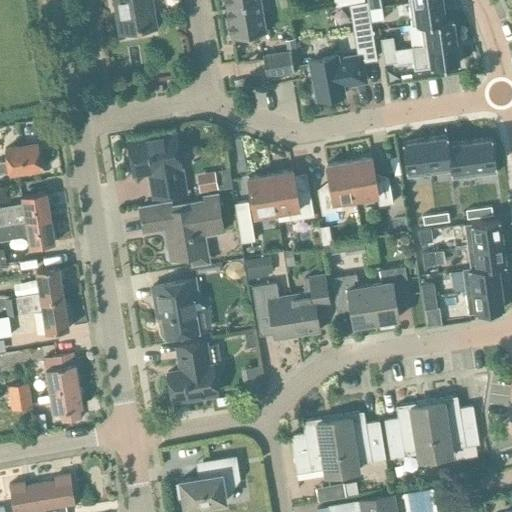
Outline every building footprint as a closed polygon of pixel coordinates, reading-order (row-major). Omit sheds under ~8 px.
[(122,33),(127,38),(137,36),(140,29),(157,27),(152,0),(119,0),(119,1),(116,2),(122,33)] [(226,0),(233,37),(266,31),(260,0),(226,0)] [(428,0),(410,3),(413,25),(421,24),(421,23),(446,20),(445,19),(442,0),(428,0)] [(369,8),(371,21),(384,19),(382,6),(369,8)] [(446,20),(421,23),(421,24),(423,45),(457,41),(453,18),(445,19),(446,20)] [(383,51),(395,49),(393,37),(381,38),(383,51)] [(264,55),(267,75),(298,70),(294,38),(285,40),(287,51),(264,55)] [(460,63),(457,41),(423,45),(412,47),(415,69),(427,68),(433,67),(434,71),(445,69),(445,65),(460,63)] [(395,49),(383,51),(384,64),(397,62),(395,49)] [(310,59),(317,99),(345,94),(343,82),(350,81),(350,84),(367,81),(361,54),(338,58),(337,54),(310,59)] [(150,171),(154,197),(185,191),(175,134),(129,142),(134,173),(150,171)] [(448,135),(425,138),(430,173),(451,170),(452,170),(448,143),(449,142),(448,135)] [(492,137),(470,140),(474,175),(497,172),(492,137)] [(425,138),(403,141),(408,176),(430,173),(425,138)] [(449,142),(448,143),(452,170),(451,170),(452,178),(474,175),(470,140),(449,142)] [(0,173),(10,172),(10,174),(43,169),(38,143),(6,149),(8,160),(0,161),(0,173)] [(378,194),(380,204),(393,202),(389,176),(376,179),(372,156),(350,160),(356,198),(378,194)] [(343,200),(356,198),(350,160),(327,163),(331,186),(318,188),(322,214),(323,216),(337,214),(337,212),(341,212),(344,206),(343,200)] [(289,209),(291,219),(315,215),(310,190),(297,192),(293,169),(271,173),(278,211),(289,209)] [(215,171),(196,174),(199,192),(218,188),(215,171)] [(248,177),(255,215),(278,211),(271,173),(248,177)] [(0,225),(51,218),(46,192),(21,196),(22,202),(0,205),(0,225)] [(189,255),(191,265),(210,262),(205,234),(223,231),(217,194),(205,196),(206,200),(171,206),(170,202),(140,207),(144,231),(165,228),(168,247),(166,250),(167,257),(173,261),(179,260),(181,257),(189,255)] [(254,239),(247,201),(235,203),(241,241),(254,239)] [(490,201),(479,202),(480,216),(492,214),(490,201)] [(478,202),(465,204),(467,217),(479,215),(478,202)] [(447,207),(435,208),(437,221),(449,220),(447,207)] [(433,209),(421,211),(423,224),(435,222),(433,209)] [(51,218),(0,225),(0,240),(28,236),(30,247),(55,242),(51,218)] [(504,218),(473,222),(476,242),(507,238),(504,218)] [(446,226),(432,228),(434,240),(447,238),(446,226)] [(507,238),(476,242),(478,262),(503,258),(510,257),(507,238)] [(449,246),(435,248),(438,261),(451,259),(449,246)] [(478,262),(470,263),(473,283),(506,278),(503,258),(478,262)] [(250,275),(268,274),(266,260),(249,261),(250,275)] [(0,307),(64,296),(59,266),(36,270),(40,292),(0,298),(0,307)] [(370,284),(376,321),(399,318),(395,296),(408,294),(404,266),(380,269),(381,282),(370,284)] [(350,303),(354,325),(376,321),(370,284),(358,286),(356,273),(332,277),(336,305),(350,303)] [(290,295),(297,334),(320,331),(316,308),(330,305),(325,274),(305,277),(303,293),(290,295)] [(444,274),(431,275),(433,288),(446,286),(444,274)] [(161,306),(166,336),(198,330),(193,300),(198,300),(194,278),(153,285),(156,307),(161,306)] [(506,278),(473,283),(476,303),(509,299),(506,278)] [(271,315),(275,338),(297,334),(290,295),(279,297),(276,282),(252,286),(257,317),(271,315)] [(446,286),(433,288),(435,300),(448,298),(446,286)] [(69,328),(64,296),(0,307),(0,327),(14,326),(12,314),(42,309),(46,332),(69,328)] [(189,397),(190,400),(201,398),(201,395),(218,392),(213,364),(209,365),(205,341),(178,346),(182,370),(168,372),(172,400),(189,397)] [(45,369),(49,390),(79,385),(75,364),(75,363),(73,352),(52,355),(52,357),(44,358),(46,369),(45,369)] [(0,411),(19,409),(19,407),(32,405),(28,381),(7,384),(9,393),(0,394),(0,411)] [(61,410),(63,421),(81,418),(79,407),(83,406),(79,385),(49,390),(53,412),(61,410)] [(427,403),(436,457),(454,454),(453,453),(452,448),(479,443),(473,405),(459,407),(457,395),(435,399),(436,402),(427,403)] [(418,459),(418,460),(436,457),(427,403),(419,405),(418,402),(396,405),(398,417),(384,419),(390,458),(417,453),(418,459)] [(334,419),(342,472),(360,469),(360,468),(359,468),(358,463),(386,458),(379,420),(366,422),(364,410),(341,414),(342,417),(334,419)] [(324,474),(325,475),(342,472),(334,419),(325,420),(325,417),(302,420),(304,432),(291,435),(297,473),(324,468),(325,474),(324,474)] [(183,497),(185,507),(226,500),(226,498),(240,478),(236,455),(203,460),(205,476),(180,480),(181,483),(177,484),(179,497),(183,497)] [(44,511),(67,511),(66,504),(75,502),(70,473),(54,476),(55,480),(40,482),(45,508),(59,505),(59,509),(44,511)] [(29,511),(29,510),(45,508),(40,482),(25,485),(25,481),(9,484),(13,511),(29,511)] [(406,490),(407,511),(440,511),(438,487),(406,490)] [(337,511),(392,511),(395,511),(393,495),(359,501),(336,504),(337,511)]
